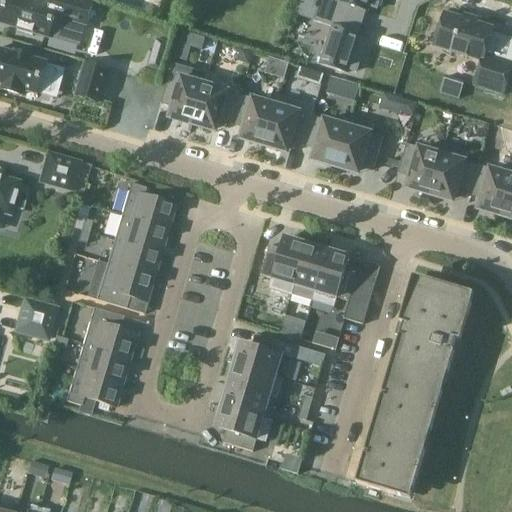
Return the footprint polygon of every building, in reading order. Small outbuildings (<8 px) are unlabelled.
[(3,0),(0,12),(0,17),(3,18),(1,23),(19,29),(19,32),(34,37),(35,34),(51,38),(51,37),(81,46),(87,26),(88,27),(95,3),(92,2),(84,0),(3,0)] [(302,0),(297,16),(314,22),(333,28),(321,65),(348,74),(349,70),(357,72),(367,42),(359,40),(360,36),(342,30),(346,18),(318,9),(320,0),(302,0)] [(335,0),(320,0),(318,9),(346,18),(350,6),(368,12),(369,7),(377,9),(380,0),(341,0),(341,2),(335,0)] [(435,47),(482,62),(475,87),(504,96),(511,70),(511,63),(486,55),(494,30),(445,14),(435,47)] [(0,83),(6,85),(4,90),(23,96),(25,90),(39,94),(40,91),(51,94),(57,71),(46,68),(48,64),(32,59),(32,57),(17,52),(16,55),(0,50),(0,83)] [(240,57),(243,63),(249,65),(252,54),(242,51),(240,57)] [(87,64),(76,100),(101,107),(112,71),(87,64)] [(317,74),(313,84),(321,86),(323,78),(324,76),(317,74)] [(192,126),(205,85),(170,75),(161,105),(173,109),(170,120),(192,126)] [(205,85),(192,126),(217,133),(220,122),(232,126),(241,96),(205,85)] [(384,95),(380,109),(401,116),(402,114),(414,118),(417,105),(406,101),(384,95)] [(265,148),(277,107),(241,96),(232,126),(245,130),(241,141),(265,148)] [(291,144),(304,147),(312,117),(315,108),(280,98),(277,107),(265,148),(288,155),(291,144)] [(336,169),(348,128),(312,117),(304,147),(316,151),(313,162),(336,169)] [(351,119),(348,128),(336,169),(359,176),(363,165),(375,168),(384,138),(372,135),(374,126),(351,119)] [(407,190),(430,197),(443,156),(407,145),(398,175),(410,179),(407,190)] [(40,184),(73,193),(81,164),(49,155),(40,184)] [(478,166),(443,156),(430,197),(454,204),(457,193),(469,196),(478,166)] [(511,183),(511,176),(478,166),(469,196),(482,200),(478,211),(502,218),(511,183)] [(0,214),(10,217),(20,184),(0,178),(0,214)] [(511,183),(502,218),(511,221),(511,183)] [(121,217),(169,232),(170,229),(167,229),(170,220),(172,220),(176,207),(144,197),(146,190),(131,185),(121,217)] [(121,217),(114,241),(162,256),(162,253),(160,253),(163,244),(165,244),(169,232),(121,217)] [(74,230),(81,232),(90,234),(93,223),(77,219),(74,230)] [(78,243),(86,245),(90,234),(81,232),(78,243)] [(292,296),(307,246),(286,239),(282,250),(270,247),(261,277),(270,279),(274,280),(271,290),(292,296)] [(162,256),(114,241),(107,266),(155,280),(155,277),(153,277),(156,268),(158,268),(162,256)] [(312,302),(313,302),(328,252),(307,246),(292,296),(293,296),(296,287),(315,293),(312,302)] [(350,258),(328,252),(313,302),(334,309),(337,299),(350,303),(358,273),(346,269),(350,258)] [(361,262),(358,273),(378,279),(381,268),(362,262),(361,262)] [(155,280),(107,266),(96,302),(126,311),(129,299),(145,304),(149,292),(151,292),(155,280)] [(357,484),(411,501),(455,353),(453,352),(456,340),(461,342),(475,296),(414,278),(401,324),(404,325),(399,344),(400,345),(402,338),(408,340),(365,486),(358,484),(359,479),(357,484)] [(18,334),(48,343),(57,312),(26,303),(18,334)] [(94,310),(83,346),(131,360),(134,348),(132,347),(136,335),(120,331),(124,319),(94,310)] [(295,330),(283,327),(281,335),(292,338),(295,330)] [(235,366),(285,381),(292,359),(282,357),(286,344),(256,336),(252,348),(241,344),(235,366)] [(56,338),(54,346),(65,349),(67,341),(56,338)] [(76,370),(123,384),(127,372),(125,371),(128,362),(130,363),(131,360),(83,346),(76,370)] [(229,387),(270,399),(276,379),(285,382),(285,381),(235,366),(229,387)] [(123,384),(76,370),(66,403),(80,407),(79,413),(90,416),(94,403),(116,409),(120,396),(118,395),(121,386),(123,387),(123,384)] [(270,399),(229,387),(223,407),(264,419),(270,399)] [(302,408),(310,411),(314,400),(305,397),(302,408)] [(264,419),(223,407),(216,429),(227,432),(224,444),(254,453),(264,419)] [(307,422),(310,411),(302,408),(299,420),(307,422)] [(38,464),(31,463),(27,475),(34,477),(38,464)] [(68,486),(72,475),(65,473),(62,484),(68,486)]
